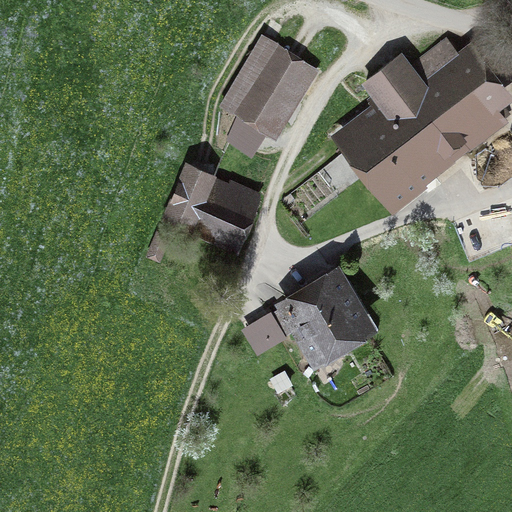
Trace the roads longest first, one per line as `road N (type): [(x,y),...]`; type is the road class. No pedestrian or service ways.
road 1 (track): [(266,259),(261,236),(326,92),(409,10)]
road 2 (track): [(159,511),(198,384),(228,315),(266,259)]
road 3 (track): [(511,203),(387,231),(296,265),(266,259)]
road 4 (unclassified): [(511,54),(382,0)]
